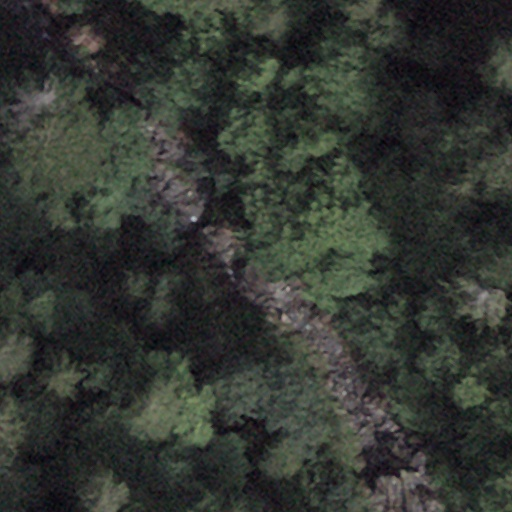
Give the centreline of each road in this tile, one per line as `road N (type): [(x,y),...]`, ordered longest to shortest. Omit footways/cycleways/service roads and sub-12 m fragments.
road 1 (track): [(497,511),(492,444),(389,178),(356,33),(337,0)]
road 2 (track): [(0,272),(196,408),(279,511)]
